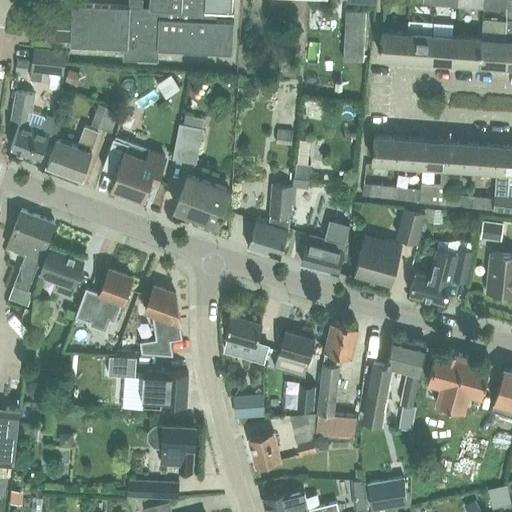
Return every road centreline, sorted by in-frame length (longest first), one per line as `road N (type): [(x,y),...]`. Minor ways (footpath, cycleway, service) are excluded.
road 1 (tertiary): [(511,345),(197,249)]
road 2 (unclassified): [(248,511),(196,329),(197,249)]
road 3 (residential): [(511,120),(401,113),(402,81),(511,88)]
road 4 (tertiary): [(197,249),(0,173)]
road 5 (unknown): [(511,43),(385,35),(376,61)]
